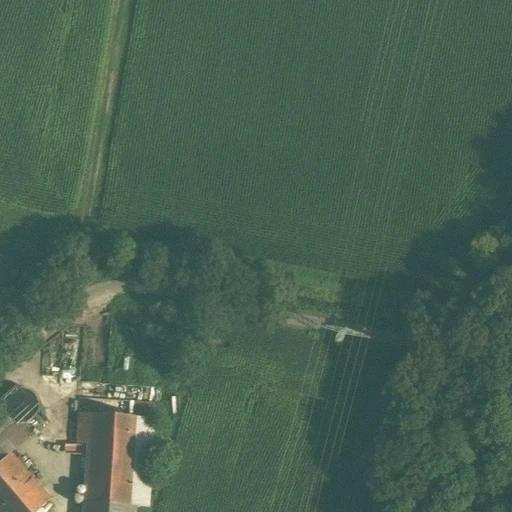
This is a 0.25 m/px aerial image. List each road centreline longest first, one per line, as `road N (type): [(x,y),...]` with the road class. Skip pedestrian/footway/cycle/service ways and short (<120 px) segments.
road 1 (unclassified): [(0,365),(91,287),(126,284),(399,337),(511,369)]
road 2 (track): [(91,287),(81,259),(134,0)]
